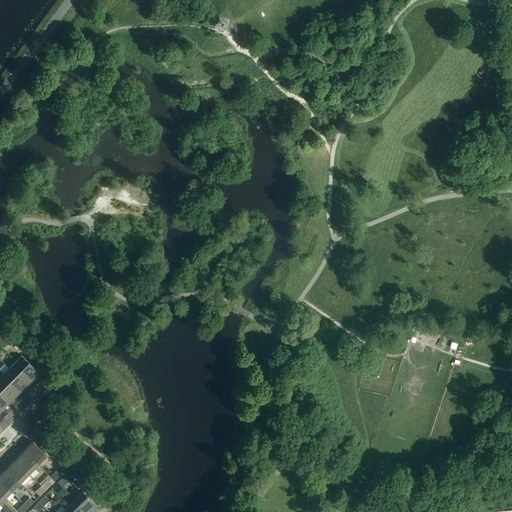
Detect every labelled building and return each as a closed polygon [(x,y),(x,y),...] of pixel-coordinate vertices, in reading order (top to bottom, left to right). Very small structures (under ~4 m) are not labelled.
[(15,362),(32,379),(38,372),(21,355),(15,362)] [(9,368),(26,385),(28,387),(34,381),(32,379),(15,362),(9,368)] [(3,374),(20,391),(26,385),(9,368),(3,374)] [(0,376),(0,383),(14,397),(20,391),(3,374),(0,376)] [(40,381),(44,384),(50,378),(46,374),(43,378),(40,381)] [(0,395),(8,403),(14,397),(0,383),(0,395)] [(34,387),(31,390),(37,396),(40,393),(34,387)] [(28,393),(34,399),(37,396),(31,390),(28,393)] [(22,399),(19,402),(25,408),(28,405),(22,399)] [(16,405),(22,411),(25,408),(19,402),(16,405)] [(10,411),(7,414),(13,421),(16,417),(10,411)] [(13,421),(7,414),(4,418),(10,424),(13,421)] [(33,441),(23,451),(37,465),(47,455),(33,441)] [(23,451),(15,460),(28,474),(37,465),(23,451)] [(15,460),(6,468),(20,483),(28,474),(15,460)] [(20,483),(6,468),(0,474),(0,480),(11,491),(16,486),(19,490),(23,486),(20,483)] [(49,477),(54,481),(60,475),(55,471),(49,477)] [(62,477),(57,483),(61,488),(67,482),(62,477)] [(0,480),(0,498),(5,504),(8,501),(5,497),(11,491),(0,480)] [(46,480),(40,486),(45,490),(51,484),(46,480)] [(61,488),(57,483),(51,489),(55,494),(61,488)] [(45,490),(40,486),(35,491),(39,496),(45,490)] [(73,494),(69,497),(84,511),(89,511),(96,505),(82,491),(76,497),(73,494)] [(44,496),(38,502),(43,506),(49,501),(44,496)] [(29,497),(23,503),(27,508),(33,502),(29,497)] [(70,504),(64,510),(66,511),(84,511),(69,497),(66,500),(70,504)] [(43,506),(38,502),(33,507),(37,511),(43,506)] [(23,511),(27,508),(23,503),(17,509),(19,511),(23,511)]
